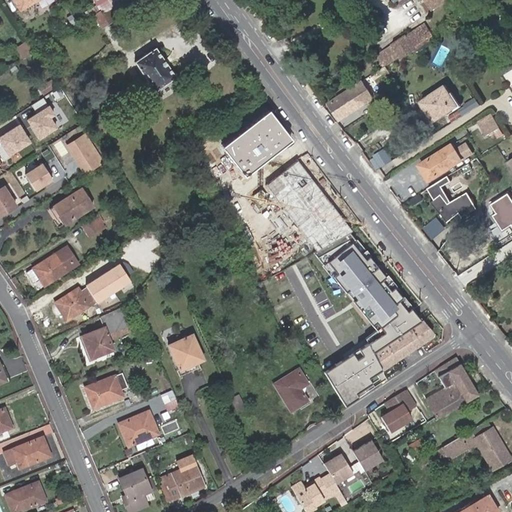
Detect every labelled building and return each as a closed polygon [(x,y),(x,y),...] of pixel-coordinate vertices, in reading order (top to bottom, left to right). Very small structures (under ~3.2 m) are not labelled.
[(13,0),(19,10),(37,0),(13,0)] [(426,0),(433,11),(450,0),(426,0)] [(105,11),(102,13),(98,15),(102,23),(109,19),(105,11)] [(407,33),(392,43),(393,45),(374,56),(382,69),(402,57),(403,59),(436,39),(426,23),(408,34),(407,33)] [(22,60),(34,53),(27,42),(15,50),(22,60)] [(175,77),(156,48),(135,62),(155,91),(175,77)] [(375,97),(363,81),(329,103),(341,120),(375,97)] [(439,102),(446,113),(459,105),(447,85),(422,101),(427,109),(439,102)] [(434,121),(446,113),(439,102),(427,109),(434,121)] [(51,105),(29,119),(41,138),(58,128),(52,118),(57,115),(51,105)] [(291,140),(268,110),(221,147),(244,176),(291,140)] [(500,127),(491,115),(478,123),(486,136),(500,127)] [(19,126),(0,137),(0,144),(9,160),(32,146),(19,126)] [(87,137),(82,140),(94,157),(98,154),(87,137)] [(94,157),(82,140),(81,138),(68,146),(81,165),(93,158),(94,157)] [(452,145),(420,166),(430,181),(462,160),(452,145)] [(378,167),(393,157),(386,147),(371,157),(378,167)] [(98,164),(93,158),(82,165),(86,172),(98,164)] [(40,161),(23,172),(34,190),(51,179),(40,161)] [(297,161),(265,186),(315,250),(350,231),(351,230),(297,161)] [(0,214),(1,215),(16,205),(4,187),(0,189),(0,214)] [(79,190),(90,207),(92,205),(81,189),(79,190)] [(65,223),(90,207),(79,190),(54,206),(65,223)] [(507,240),(511,235),(511,196),(509,192),(493,203),(498,213),(495,215),(500,224),(499,228),(507,240)] [(477,209),(467,193),(449,205),(442,196),(432,204),(448,223),(455,217),(454,216),(459,212),(462,218),(477,209)] [(60,226),(65,223),(54,206),(49,210),(60,226)] [(89,219),(78,226),(85,238),(97,230),(89,219)] [(350,231),(315,250),(377,330),(366,338),(368,342),(341,361),(325,372),(345,406),(361,395),(387,378),(382,370),(431,336),(350,231)] [(42,277),(39,279),(44,286),(73,267),(64,254),(58,258),(55,255),(35,267),(42,277)] [(120,264),(86,285),(98,304),(131,282),(120,264)] [(33,269),(39,279),(42,277),(35,267),(33,269)] [(95,302),(87,289),(80,293),(77,289),(58,301),(64,311),(61,313),(66,320),(95,302)] [(55,303),(61,313),(64,311),(58,301),(55,303)] [(104,328),(82,338),(92,359),(114,349),(109,340),(131,330),(121,310),(100,319),(104,328)] [(179,371),(198,363),(204,361),(192,335),(168,346),(179,371)] [(468,400),(477,395),(456,357),(435,371),(445,388),(447,386),(452,394),(461,389),(468,400)] [(200,368),(198,363),(179,371),(182,376),(200,368)] [(301,389),(309,384),(299,368),(274,384),(290,412),(307,401),(301,389)] [(93,409),(123,397),(120,391),(127,388),(121,372),(84,387),(93,409)] [(445,388),(426,400),(438,419),(468,400),(461,389),(452,394),(447,386),(445,388)] [(173,390),(162,395),(168,408),(178,403),(173,390)] [(387,414),(379,419),(388,433),(409,419),(405,413),(414,408),(403,392),(382,405),(387,414)] [(0,432),(11,428),(4,409),(0,410),(0,432)] [(127,447),(157,433),(148,411),(118,424),(127,447)] [(475,440),(470,431),(443,447),(446,452),(450,458),(468,448),(470,449),(477,445),(493,472),(508,464),(500,449),(503,447),(493,430),(475,440)] [(18,469),(48,457),(44,447),(45,447),(42,438),(11,450),(3,453),(8,466),(16,463),(18,469)] [(422,439),(409,447),(413,454),(421,449),(422,453),(427,450),(425,447),(426,446),(422,439)] [(357,452),(353,454),(364,472),(382,460),(370,441),(356,450),(357,452)] [(443,447),(418,462),(421,468),(439,458),(438,457),(446,452),(443,447)] [(500,449),(508,464),(511,462),(503,447),(500,449)] [(329,476),(335,484),(353,472),(341,453),(323,465),(329,476)] [(180,471),(164,478),(173,500),(203,487),(190,457),(176,463),(180,471)] [(149,489),(145,478),(141,469),(118,479),(125,496),(127,501),(122,503),(126,511),(131,511),(147,506),(142,496),(141,492),(149,489)] [(150,477),(145,478),(149,489),(154,486),(150,477)] [(296,495),(322,480),(320,477),(312,482),(313,484),(305,489),(303,486),(294,491),(296,495)] [(328,491),(322,480),(296,495),(305,511),(308,510),(312,507),(324,500),(321,495),(328,491)] [(291,487),(294,491),(303,486),(301,482),(291,487)] [(8,511),(15,511),(43,502),(36,483),(3,495),(8,511)] [(495,511),(486,496),(479,501),(478,499),(456,511),(495,511)] [(51,503),(53,509),(70,503),(67,497),(51,503)]
